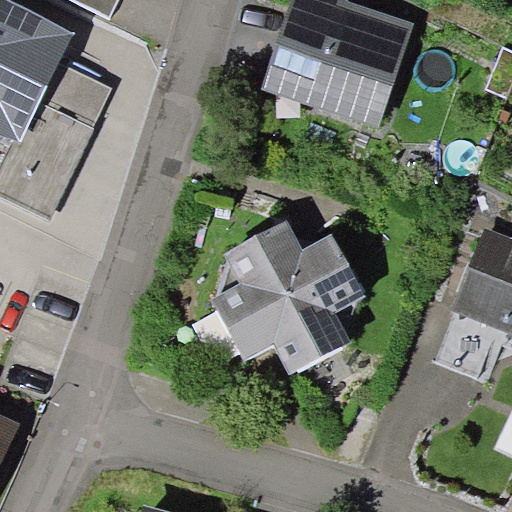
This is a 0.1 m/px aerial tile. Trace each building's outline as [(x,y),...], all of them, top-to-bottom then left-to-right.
[(75,33),(6,0),(0,0),(0,133),(15,139),(21,142),(40,102),(60,63),(75,33)] [(73,0),(111,18),(119,0),(73,0)] [(349,0),(291,0),(262,88),(380,127),(414,23),(349,1),(349,0)] [(40,102),(92,128),(112,89),(60,63),(40,102)] [(21,142),(15,139),(0,168),(0,197),(50,222),(96,130),(92,128),(40,102),(21,142)] [(224,252),(240,282),(209,298),(248,364),(274,346),(303,248),(287,219),(224,252)] [(511,238),(485,228),(451,309),(511,332),(511,238)] [(332,233),(303,248),(274,346),(289,374),(353,340),(334,312),(365,294),(332,233)] [(511,454),(511,411),(496,447),(511,454)] [(0,466),(21,425),(0,414),(0,466)]
